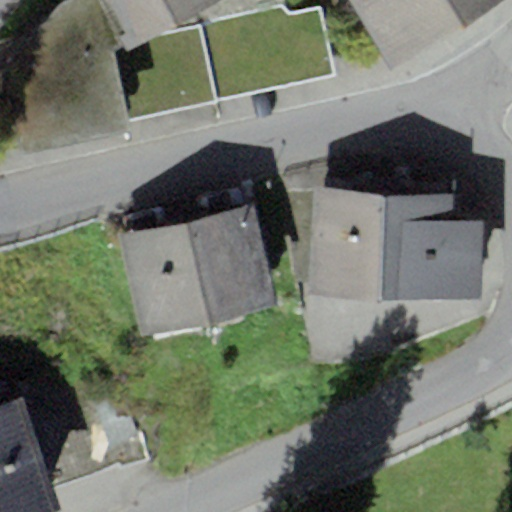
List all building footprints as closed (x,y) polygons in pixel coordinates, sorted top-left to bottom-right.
[(22,156),(131,131),(108,39),(118,31),(102,0),(69,0),(60,5),(2,69),(22,156)] [(127,48),(220,0),(102,0),(118,31),(127,48)] [(350,0),(391,67),(463,24),(447,0),(350,0)] [(447,0),(463,24),(503,0),(447,0)] [(417,179),(355,176),(355,191),(384,194),(416,196),(417,179)] [(379,300),(384,194),(355,191),(315,188),(310,293),(379,300)] [(416,196),(384,194),(379,300),(480,301),(484,222),(453,220),(454,198),(416,196)] [(277,304),(252,204),(182,221),(207,321),(277,304)] [(143,337),(207,321),(182,221),(118,237),(143,337)] [(24,399),(0,407),(0,511),(51,511),(59,509),(24,399)]
